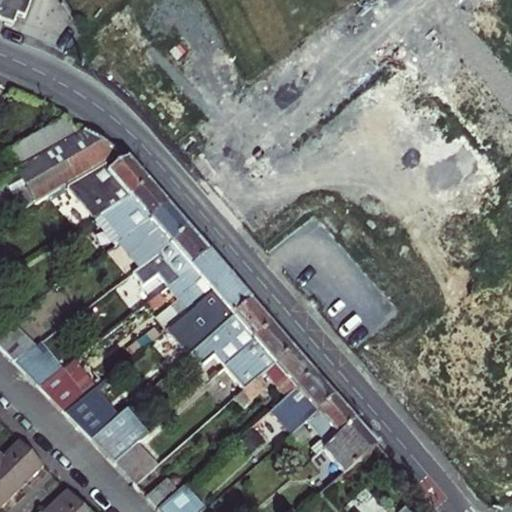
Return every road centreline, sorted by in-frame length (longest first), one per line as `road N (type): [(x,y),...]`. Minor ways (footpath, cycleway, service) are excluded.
road 1 (residential): [(0,54),(66,84),(129,132),(458,511)]
road 2 (residential): [(126,511),(0,380)]
